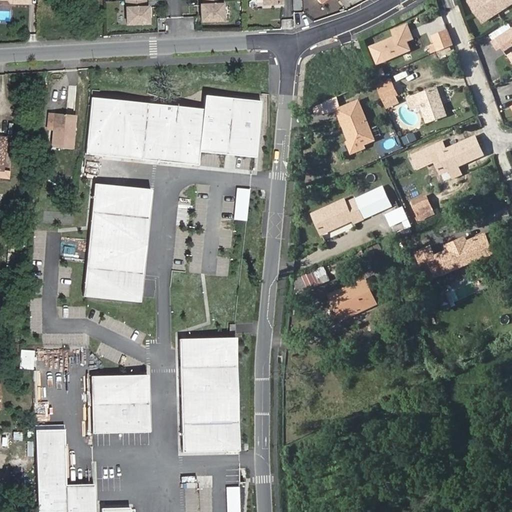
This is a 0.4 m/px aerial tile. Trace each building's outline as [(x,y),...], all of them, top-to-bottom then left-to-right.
[(144,0),(125,0),(125,23),(147,23),(147,7),(144,7),(144,0)] [(221,0),(202,0),(202,4),(200,4),(199,20),(221,20),(221,0)] [(511,0),(470,0),(485,21),(511,2),(511,0)] [(403,36),(410,33),(407,26),(400,29),(402,34),(371,47),(377,63),(403,52),(399,44),(406,41),(403,36)] [(511,28),(495,39),(499,46),(505,43),(508,41),(511,46),(511,47),(509,49),(511,53),(511,28)] [(439,51),(454,44),(452,40),(449,31),(433,37),(439,51)] [(412,39),(410,33),(403,36),(406,41),(412,39)] [(409,49),(406,41),(399,44),(403,52),(409,49)] [(350,55),(329,63),(333,73),(340,71),(343,78),(353,74),(350,66),(355,64),(350,55)] [(397,81),(381,88),(387,103),(403,96),(397,81)] [(439,87),(418,93),(428,123),(448,117),(439,87)] [(200,108),(89,97),(83,153),(196,164),(197,150),(253,156),(259,100),(202,94),(200,108)] [(350,105),(364,136),(371,133),(373,138),(385,133),(370,96),(350,105)] [(59,149),(62,116),(56,115),(55,129),(52,129),(51,148),(59,149)] [(75,117),(62,116),(59,149),(72,150),(75,117)] [(405,145),(416,141),(413,132),(402,136),(405,145)] [(475,137),(466,141),(474,159),(483,155),(475,137)] [(474,159),(466,141),(447,150),(443,142),(414,156),(419,168),(436,160),(441,173),(449,169),(459,165),(474,159)] [(462,173),(459,165),(449,169),(452,177),(462,173)] [(151,189),(94,183),(83,296),(139,301),(151,189)] [(363,195),(371,214),(386,208),(378,189),(363,195)] [(364,217),(371,214),(363,195),(356,198),(364,217)] [(427,196),(413,202),(417,212),(431,206),(427,196)] [(322,232),(351,219),(353,223),(362,219),(354,200),(346,203),(345,202),(344,199),(313,213),(322,232)] [(412,226),(404,206),(391,212),(399,231),(412,226)] [(442,274),(484,256),(476,238),(434,257),(442,274)] [(330,280),(323,265),(310,271),(311,273),(317,285),(330,280)] [(308,289),(317,285),(311,273),(302,277),(308,289)] [(301,275),(292,279),(298,293),(308,289),(302,277),(301,275)] [(340,320),(375,303),(365,280),(329,296),(340,320)] [(237,346),(180,347),(181,460),(238,459),(237,346)] [(148,376),(91,377),(92,434),(148,433),(148,376)] [(95,511),(95,486),(66,486),(66,429),(37,429),(37,511),(95,511)] [(0,434),(2,449),(8,448),(7,433),(0,433),(0,434)]
